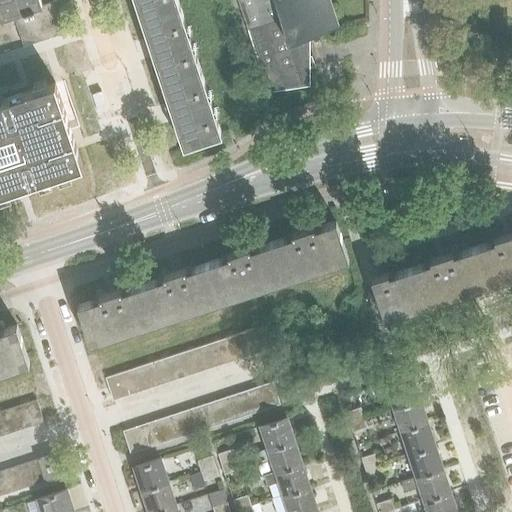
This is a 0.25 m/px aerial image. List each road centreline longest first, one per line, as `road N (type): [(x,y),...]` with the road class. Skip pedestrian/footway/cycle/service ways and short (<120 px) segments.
road 1 (residential): [(109,511),(29,257)]
road 2 (secondary): [(162,211),(410,152)]
road 3 (secondary): [(397,124),(278,153),(162,211)]
road 4 (secondary): [(162,211),(29,257)]
road 5 (residential): [(131,123),(91,0)]
road 6 (tertiary): [(427,121),(418,17),(408,0)]
road 7 (tertiary): [(399,0),(397,124)]
